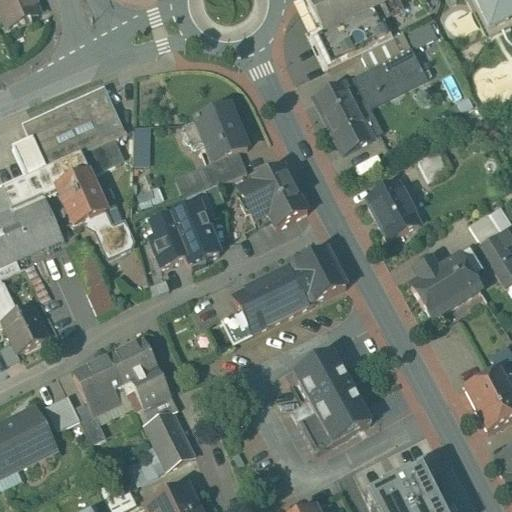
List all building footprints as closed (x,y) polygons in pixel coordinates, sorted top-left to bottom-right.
[(0,0),(0,14),(6,30),(37,17),(29,0),(0,0)] [(309,0),(306,1),(322,36),(311,41),(327,73),(359,57),(391,42),(376,10),(395,0),(309,0)] [(511,0),(470,0),(488,35),(511,23),(511,0)] [(406,36),(415,51),(437,38),(429,23),(406,36)] [(391,42),(359,57),(367,74),(409,53),(401,37),(391,42)] [(367,74),(351,83),(362,104),(406,81),(406,80),(419,74),(423,83),(425,82),(409,53),(367,74)] [(342,88),(313,103),(342,158),(370,143),(342,88)] [(101,97),(26,131),(31,143),(45,174),(79,159),(113,144),(120,141),(101,97)] [(229,110),(193,124),(203,148),(210,167),(211,167),(237,157),(246,153),(229,110)] [(193,124),(181,129),(179,133),(185,145),(189,147),(190,150),(194,152),(203,148),(193,124)] [(133,128),(133,163),(146,163),(146,128),(133,128)] [(31,143),(11,151),(25,183),(45,174),(31,143)] [(113,144),(79,159),(87,177),(88,177),(89,180),(92,179),(92,178),(119,166),(119,164),(120,158),(113,144)] [(417,161),(426,180),(446,171),(438,152),(417,161)] [(237,157),(211,167),(210,167),(201,171),(209,191),(214,189),(245,176),(237,157)] [(25,183),(0,194),(0,272),(62,246),(43,202),(57,196),(55,191),(87,177),(79,159),(45,174),(25,183)] [(282,171),(236,195),(253,226),(267,219),(274,232),(305,217),(282,171)] [(87,177),(55,191),(57,196),(72,231),(90,223),(105,216),(89,180),(88,177),(87,177)] [(396,187),(365,203),(387,245),(418,228),(396,187)] [(209,191),(204,193),(210,209),(221,205),(214,189),(209,191)] [(198,210),(170,222),(151,229),(156,243),(149,246),(160,273),(185,263),(187,269),(202,263),(203,265),(218,259),(198,210)] [(121,226),(111,230),(105,216),(90,223),(107,262),(129,252),(131,247),(121,226)] [(503,234),(479,248),(504,289),(511,284),(511,266),(500,248),(509,243),(503,234)] [(85,239),(66,247),(96,317),(115,309),(85,239)] [(325,255),(232,300),(240,316),(250,338),(344,292),(325,255)] [(466,256),(435,275),(429,265),(413,274),(419,284),(409,291),(431,324),(479,294),(471,282),(479,277),(466,256)] [(16,317),(2,288),(0,288),(0,322),(1,324),(16,317)] [(1,324),(0,325),(16,357),(46,343),(31,310),(1,324)] [(240,316),(222,325),(233,347),(250,338),(240,316)] [(169,400),(141,344),(140,345),(107,361),(121,390),(122,390),(135,417),(137,416),(163,403),(169,400)] [(352,398),(330,358),(292,379),(330,449),(364,431),(364,430),(369,428),(359,410),(354,413),(347,401),(352,398)] [(106,361),(71,378),(85,406),(92,420),(93,420),(119,407),(113,394),(121,390),(107,361),(107,362),(106,361)] [(498,374),(463,392),(486,437),(511,423),(511,400),(511,399),(511,398),(511,385),(509,381),(503,384),(498,374)] [(66,401),(44,412),(56,437),(78,426),(72,413),(66,401)] [(192,461),(163,403),(137,416),(144,431),(165,474),(192,461)] [(92,420),(85,406),(72,413),(78,426),(84,436),(98,429),(93,420),(92,420)] [(33,413),(0,429),(0,480),(53,454),(33,413)] [(511,453),(491,464),(511,503),(511,453)] [(157,478),(148,460),(137,465),(146,483),(157,478)] [(146,484),(136,464),(127,469),(136,488),(146,484)] [(255,483),(248,471),(244,474),(251,486),(255,483)] [(441,511),(422,472),(364,501),(369,511),(441,511)] [(107,511),(124,511),(132,508),(117,476),(96,485),(107,511)] [(196,511),(186,491),(143,511),(196,511)]
